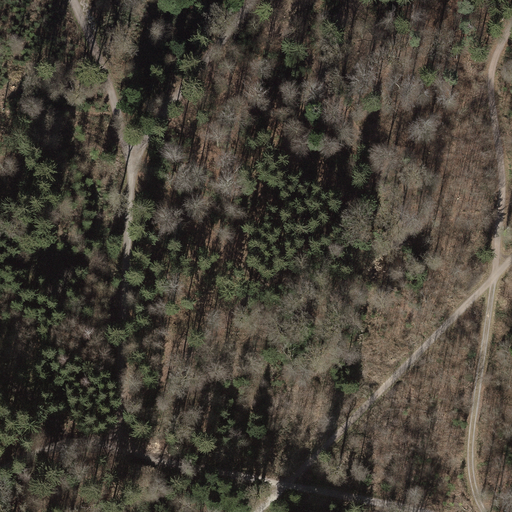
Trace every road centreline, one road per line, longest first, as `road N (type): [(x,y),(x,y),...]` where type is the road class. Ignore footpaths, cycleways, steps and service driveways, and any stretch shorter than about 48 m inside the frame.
road 1 (track): [(511,16),(490,72),(502,193),(469,467),(481,511)]
road 2 (track): [(0,472),(62,441),(118,444),(158,459),(427,511)]
road 3 (track): [(511,260),(258,511)]
road 4 (track): [(118,444),(132,164)]
road 5 (track): [(132,164),(154,124),(253,0)]
road 6 (track): [(132,164),(75,0)]
